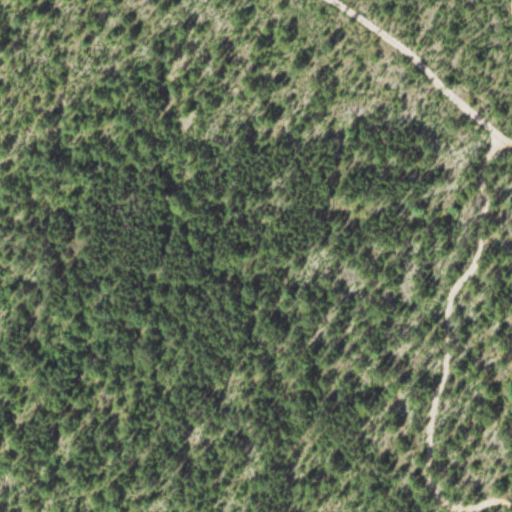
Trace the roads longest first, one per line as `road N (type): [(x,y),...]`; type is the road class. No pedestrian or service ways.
road 1 (track): [(511,502),(444,511),(426,486),(444,300),(474,262),(474,169),(497,134)]
road 2 (track): [(511,147),(409,51),(334,0)]
